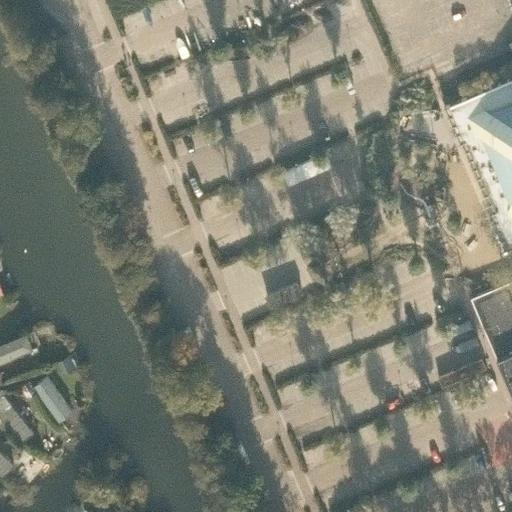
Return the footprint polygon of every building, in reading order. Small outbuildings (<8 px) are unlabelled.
[(463,140),(472,161),(493,210),(491,211),(507,247),(511,244),(511,76),(446,105),(461,141),(463,140)] [(511,277),(483,290),(471,295),(511,390),(511,277)] [(32,323),(0,334),(0,353),(38,340),(32,323)] [(37,375),(60,412),(75,403),(53,366),(37,375)] [(0,400),(24,433),(38,422),(7,382),(0,387),(0,400)] [(0,460),(6,466),(23,449),(0,427),(0,460)]
